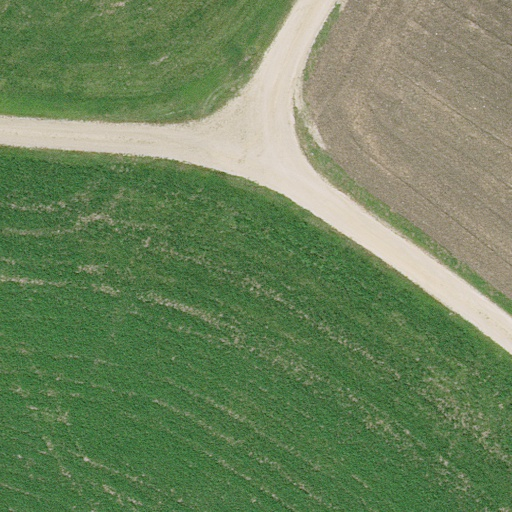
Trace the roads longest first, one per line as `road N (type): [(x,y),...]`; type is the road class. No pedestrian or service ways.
road 1 (track): [(0,132),(266,141),(283,173),(511,340)]
road 2 (track): [(266,141),(284,46),(314,0)]
